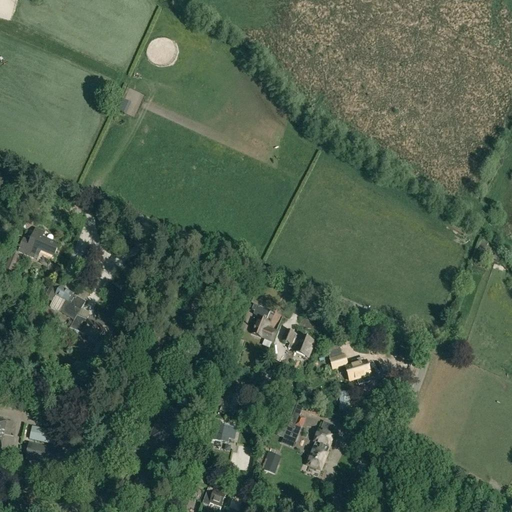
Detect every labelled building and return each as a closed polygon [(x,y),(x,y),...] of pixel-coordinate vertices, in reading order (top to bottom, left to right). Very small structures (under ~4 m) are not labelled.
[(23,239),(18,251),(34,257),(37,250),(54,257),(58,246),(42,240),(44,234),(36,230),(31,242),(23,239)] [(481,241),(478,247),(488,254),(493,254),(500,258),(502,255),(495,250),(494,251),(486,246),(487,244),(481,241)] [(474,265),(484,270),(487,263),(483,261),(486,254),(478,250),(473,261),(475,262),(474,265)] [(12,274),(19,258),(10,254),(3,270),(12,274)] [(212,290),(200,285),(190,308),(203,313),(212,290)] [(60,287),(55,297),(67,304),(73,295),(60,287)] [(86,303),(75,297),(68,310),(77,316),(69,330),(68,332),(78,336),(79,333),(82,335),(90,338),(89,341),(97,345),(93,353),(103,357),(109,344),(107,343),(112,332),(88,321),(78,317),(86,303)] [(266,329),(268,324),(265,323),(270,313),(274,315),(274,314),(257,307),(254,313),(253,315),(259,319),(252,334),(271,343),(276,333),(266,329)] [(288,349),(294,352),(299,338),(299,337),(285,332),(280,343),(289,346),(288,349)] [(111,353),(121,357),(128,338),(117,334),(113,344),(115,345),(111,353)] [(153,334),(144,357),(156,362),(165,339),(153,334)] [(313,343),(299,338),(294,352),(293,353),(308,358),(313,343)] [(245,343),(237,340),(228,364),(237,367),(245,343)] [(192,366),(204,371),(213,347),(201,343),(192,366)] [(343,358),(341,355),(329,358),(330,362),(329,363),(332,371),(347,366),(345,358),(343,358)] [(352,368),(345,370),(349,382),(362,378),(364,383),(371,381),(365,363),(362,364),(361,360),(350,363),(352,368)] [(137,405),(145,384),(134,380),(126,400),(137,405)] [(222,387),(216,405),(221,407),(220,410),(226,413),(234,391),(222,387)] [(347,393),(340,393),(340,413),(349,413),(349,403),(347,403),(347,393)] [(164,429),(157,426),(151,440),(170,449),(176,435),(173,433),(176,427),(179,428),(185,414),(171,408),(164,422),(166,423),(164,429)] [(283,439),(281,444),(293,449),(295,444),(294,443),(305,420),(293,414),(283,439)] [(117,451),(125,430),(114,425),(105,446),(117,451)] [(235,430),(218,426),(216,433),(212,432),(210,440),(214,441),(215,440),(227,443),(228,439),(233,440),(235,430)] [(32,428),(30,441),(66,449),(69,436),(32,428)] [(327,455),(326,454),(328,448),(330,449),(334,438),(318,432),(314,443),(315,443),(313,449),(307,466),(320,472),(327,455)] [(29,444),(25,460),(64,470),(68,453),(29,444)] [(274,475),(282,458),(271,453),(263,471),(274,475)] [(202,472),(214,479),(217,474),(206,467),(202,472)] [(30,494),(36,471),(29,469),(23,493),(30,494)] [(153,498),(161,489),(142,474),(135,483),(153,498)] [(211,486),(206,499),(205,498),(202,505),(209,507),(210,504),(221,508),(227,492),(211,486)]
